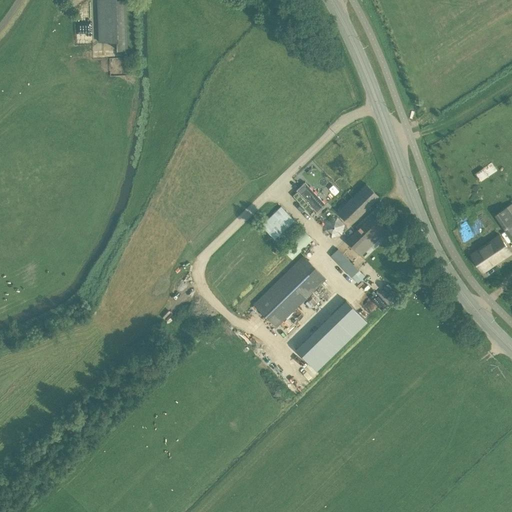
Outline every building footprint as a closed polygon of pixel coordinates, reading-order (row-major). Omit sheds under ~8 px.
[(126,48),(125,0),(117,0),(116,0),(115,0),(96,0),(98,40),(115,40),(116,49),(126,48)] [(352,197),(349,194),(347,192),(342,197),(347,202),(336,212),(349,225),(378,197),(365,184),(352,197)] [(294,222),(276,207),(262,223),(280,239),(294,222)] [(371,215),(345,241),(360,256),(386,230),(371,215)] [(483,271),(511,252),(500,235),(471,254),(483,271)] [(359,270),(337,249),(330,256),(352,277),(359,270)] [(276,327),(325,279),(303,256),(253,304),(276,327)] [(348,303),(297,353),(317,372),(368,323),(348,303)]
